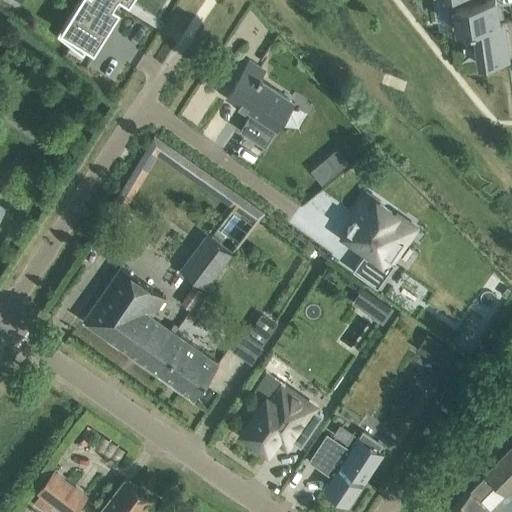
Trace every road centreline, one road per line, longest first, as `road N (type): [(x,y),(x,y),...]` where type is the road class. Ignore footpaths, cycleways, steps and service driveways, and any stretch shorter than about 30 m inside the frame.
road 1 (residential): [(267,511),(0,325)]
road 2 (residential): [(0,324),(143,103)]
road 3 (unknown): [(406,511),(511,323)]
road 4 (residential): [(143,103),(295,212)]
